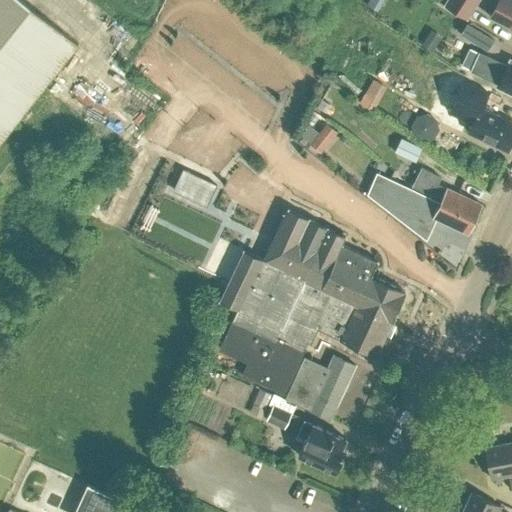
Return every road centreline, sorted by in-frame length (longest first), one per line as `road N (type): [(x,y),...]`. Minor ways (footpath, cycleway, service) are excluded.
road 1 (unclassified): [(372,511),(452,335)]
road 2 (unclassified): [(452,335),(511,205)]
road 3 (unknown): [(315,511),(203,464)]
